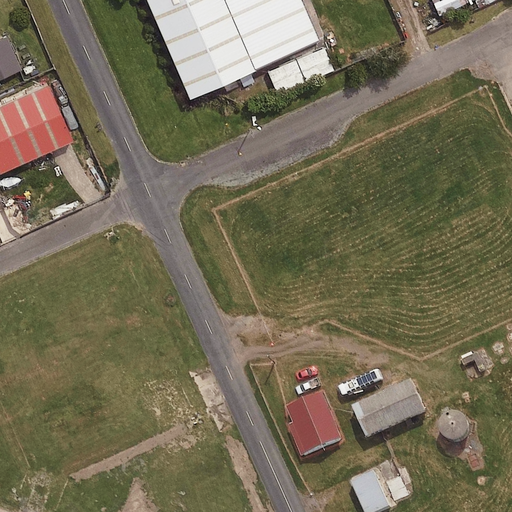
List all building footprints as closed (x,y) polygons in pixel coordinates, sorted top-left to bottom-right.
[(242,0),(163,0),(197,76),(263,47),(242,0)] [(431,0),(438,14),(468,0),(431,0)] [(323,44),(265,70),(269,79),(240,92),(246,107),(334,68),(323,44)] [(58,60),(0,84),(0,136),(7,152),(84,119),(58,60)] [(496,366),(488,349),(482,352),(479,347),(461,356),(466,366),(475,362),(481,374),(496,366)] [(426,412),(412,381),(353,408),(367,439),(426,412)] [(341,439),(322,392),(287,406),(293,420),(287,423),(300,456),(341,439)] [(380,511),(390,507),(374,470),(351,480),(365,511),(380,511)] [(410,496),(403,475),(385,481),(393,502),(410,496)]
